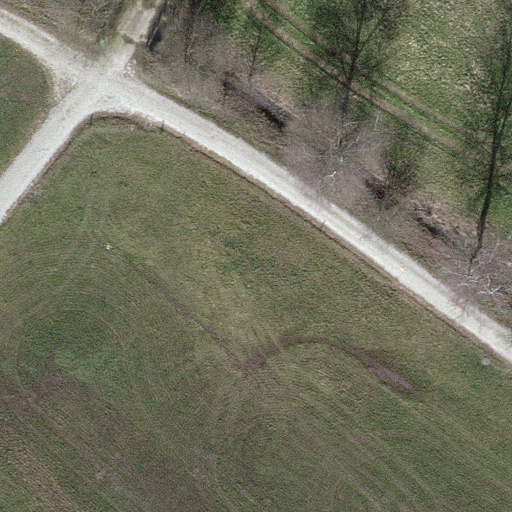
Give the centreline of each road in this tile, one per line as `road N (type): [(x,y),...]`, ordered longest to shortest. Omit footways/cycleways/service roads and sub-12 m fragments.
road 1 (track): [(96,77),(265,179),(511,355)]
road 2 (track): [(0,201),(148,0)]
